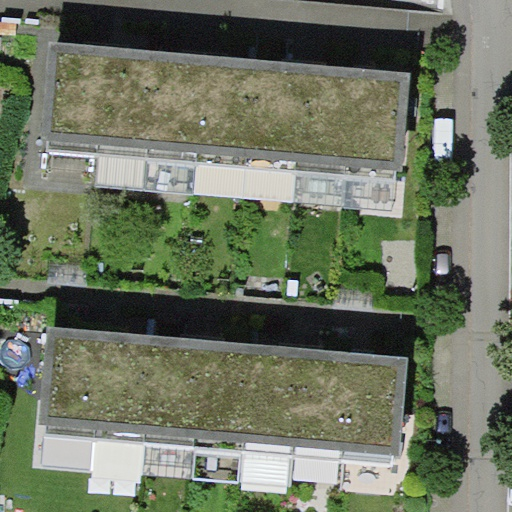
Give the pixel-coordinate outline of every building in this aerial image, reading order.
[(110,52),(60,47),(51,149),(101,154),(110,52)] [(160,56),(110,52),(101,154),(151,158),(160,56)] [(210,60),(160,56),(151,158),(201,162),(210,60)] [(260,65),(210,60),(201,162),(251,167),(260,65)] [(310,69),(260,65),(251,167),(301,171),(310,69)] [(360,74),(310,69),(301,171),(351,176),(360,74)] [(410,78),(360,74),(351,176),(401,180),(410,78)] [(106,336),(56,332),(47,434),(97,438),(106,336)] [(156,341),(106,336),(97,438),(147,443),(156,341)] [(206,345),(156,341),(147,443),(197,447),(206,345)] [(256,350),(206,345),(197,447),(247,452),(256,350)] [(306,354),(256,350),(247,452),(297,456),(306,354)] [(355,358),(306,354),(297,456),(346,460),(355,358)] [(405,363),(355,358),(346,460),(396,465),(405,363)]
